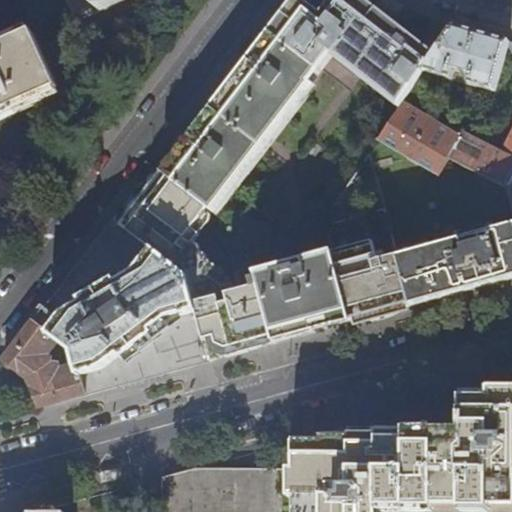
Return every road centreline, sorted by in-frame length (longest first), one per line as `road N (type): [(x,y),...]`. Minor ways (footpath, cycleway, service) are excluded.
road 1 (tertiary): [(0,471),(511,331)]
road 2 (residential): [(0,311),(242,0)]
